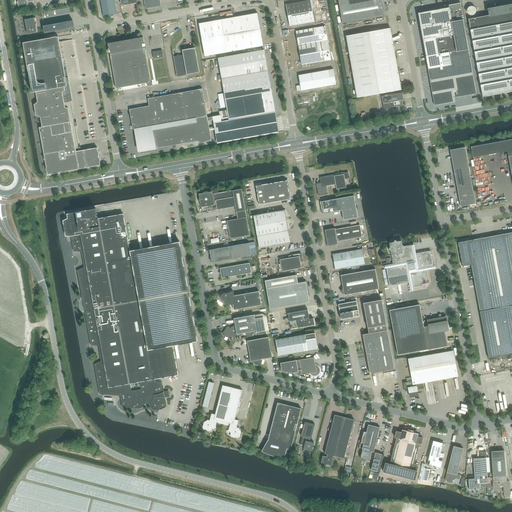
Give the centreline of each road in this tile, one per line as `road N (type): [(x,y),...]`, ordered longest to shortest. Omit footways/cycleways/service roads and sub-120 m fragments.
road 1 (unclassified): [(294,511),(98,444),(67,406),(52,338)]
road 2 (unclassified): [(329,394),(217,361),(179,164)]
road 3 (unclassified): [(329,394),(336,369),(294,144)]
road 4 (unclassified): [(478,424),(440,222)]
road 5 (unclassified): [(93,28),(252,0)]
road 6 (unclassified): [(478,424),(461,427),(329,394)]
road 7 (unclassified): [(119,175),(93,28)]
road 8 (unclassified): [(294,144),(270,0)]
road 9 (unclassified): [(294,144),(422,121)]
road 10 (unclassified): [(11,162),(17,134),(0,35)]
road 11 (unclassified): [(3,226),(38,273),(52,338)]
road 12 (unclassified): [(422,121),(399,0)]
